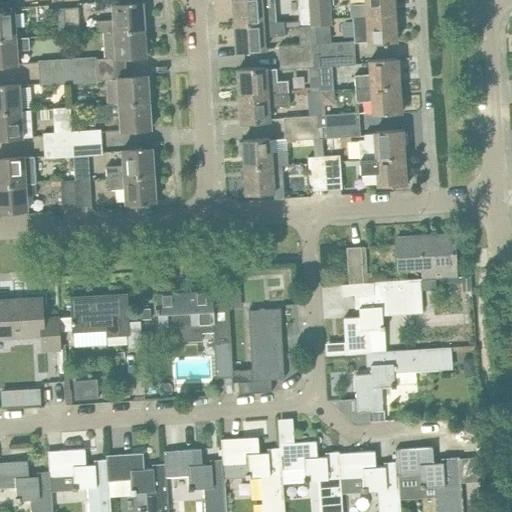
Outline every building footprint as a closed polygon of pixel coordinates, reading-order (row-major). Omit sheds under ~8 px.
[(276,9),(261,10),(260,0),(233,0),(235,24),(277,22),(276,9)] [(312,26),(310,0),(297,0),(299,27),(312,26)] [(331,24),(330,11),(329,0),(318,0),(320,25),(331,24)] [(365,0),(366,3),(351,4),(352,17),(394,14),(393,0),(365,0)] [(112,5),(113,20),(97,21),(98,33),(104,32),(114,31),(145,29),(143,3),(132,3),(132,2),(129,2),(129,4),(112,5)] [(64,8),(66,34),(79,33),(78,7),(64,8)] [(66,34),(64,8),(49,9),(50,35),(66,34)] [(0,38),(16,37),(14,11),(0,12),(0,38)] [(396,42),(394,14),(352,17),(354,37),(358,37),(358,41),(368,41),(369,44),(396,42)] [(285,21),(277,22),(235,24),(237,53),(264,51),(263,36),(286,34),(285,21)] [(146,56),(145,29),(114,31),(104,32),(106,58),(146,56)] [(29,36),(16,37),(0,38),(0,65),(18,64),(17,50),(30,49),(29,36)] [(322,54),(355,52),(355,41),(321,43),(322,54)] [(280,57),(314,55),(313,44),(280,46),(280,57)] [(356,64),(355,52),(322,54),(323,66),(356,64)] [(315,66),(314,55),(280,57),(281,68),(315,66)] [(68,70),(97,68),(97,56),(67,58),(68,70)] [(68,70),(67,58),(38,60),(39,72),(68,70)] [(370,60),(371,74),(355,75),(356,87),(399,85),(397,58),(370,60)] [(277,69),(266,70),(265,67),(238,68),(239,95),(289,92),(288,81),(278,82),(277,69)] [(97,68),(68,70),(69,84),(98,82),(97,68)] [(69,84),(68,70),(39,72),(40,86),(69,84)] [(119,103),(149,101),(148,75),(117,77),(119,103)] [(0,111),(21,110),(20,84),(0,85),(0,111)] [(401,113),(399,85),(356,87),(357,102),(372,101),(373,115),(401,113)] [(311,91),(313,115),(284,117),(285,128),(319,126),(318,114),(322,114),(321,90),(311,91)] [(290,105),(289,92),(239,95),(241,124),(269,122),(268,106),(290,105)] [(149,101),(119,103),(107,104),(108,115),(119,114),(120,130),(151,128),(149,101)] [(0,138),(23,137),(21,110),(0,111),(0,138)] [(326,125),(360,123),(359,111),(325,114),(326,125)] [(361,135),(360,123),(326,125),(327,137),(361,135)] [(319,137),(319,126),(285,128),(285,140),(319,137)] [(73,143),(102,141),(101,129),(72,131),(73,143)] [(361,159),(404,157),(402,129),(374,131),(375,134),(370,135),(370,139),(360,140),(361,159)] [(73,143),(72,131),(42,133),(43,145),(73,143)] [(244,167),(272,165),(284,164),(283,152),(271,153),(270,138),(242,140),(243,144),(239,144),(239,154),(243,154),(244,167)] [(103,154),(102,141),(73,143),(74,156),(103,154)] [(73,143),(43,145),(44,158),(74,156),(73,143)] [(122,150),(123,164),(107,165),(108,177),(154,174),(152,148),(122,150)] [(324,157),(326,190),(341,189),(339,156),(324,157)] [(0,184),(26,183),(24,157),(0,158),(0,184)] [(326,190),(324,157),(308,158),(310,191),(326,190)] [(377,173),(378,186),(406,185),(405,182),(409,182),(409,169),(405,169),(404,157),(361,159),(360,160),(361,174),(377,173)] [(273,193),(272,165),(244,167),(246,195),(273,193)] [(154,174),(108,177),(108,190),(124,189),(125,203),(142,202),(142,204),(145,204),(145,202),(156,201),(154,174)] [(75,179),(77,207),(91,206),(89,178),(75,179)] [(77,207),(75,179),(61,180),(62,208),(77,207)] [(36,182),(26,183),(0,184),(0,211),(27,210),(26,195),(37,194),(36,182)] [(432,277),(436,277),(456,276),(453,235),(397,238),(398,258),(399,266),(431,264),(432,277)] [(366,246),(361,247),(346,248),(349,283),(363,283),(363,282),(372,281),(371,273),(367,273),(366,246)] [(228,299),(213,300),(213,288),(156,292),(157,307),(155,307),(156,313),(158,313),(159,335),(178,334),(179,338),(203,337),(203,332),(215,331),(215,336),(230,335),(228,299)] [(366,353),(371,353),(370,346),(369,330),(385,329),(384,314),(422,311),(421,291),(354,295),(355,309),(359,308),(360,317),(343,318),(345,355),(366,353)] [(142,346),(141,341),(140,321),(128,321),(126,294),(70,297),(72,332),(106,330),(106,335),(128,334),(129,346),(142,346)] [(59,348),(59,338),(57,318),(42,319),(41,299),(0,300),(0,337),(42,335),(43,349),(59,348)] [(251,368),(234,369),(234,381),(239,381),(239,393),(272,391),(271,379),(284,379),(280,308),(248,310),(251,368)] [(150,309),(140,310),(140,320),(150,319),(150,309)] [(72,331),(72,317),(60,317),(61,331),(72,331)] [(216,372),(232,371),(230,340),(214,341),(216,372)] [(371,353),(366,353),(366,366),(370,366),(371,374),(355,375),(357,412),(383,410),(381,388),(396,387),(395,372),(454,369),(453,348),(443,348),(371,353)] [(475,357),(465,357),(465,373),(475,373),(475,357)] [(96,380),(72,382),(73,401),(97,399),(96,380)] [(280,448),(279,448),(267,448),(267,452),(259,453),(258,437),(221,439),(222,459),(223,459),(223,465),(224,465),(245,463),(246,478),(261,477),(263,511),(284,511),(281,465),(280,448)] [(341,511),(340,476),(339,453),(338,451),(325,452),(325,456),(317,457),(316,441),(279,444),(279,448),(280,448),(281,465),(303,464),(303,479),(318,478),(320,511),(341,511)] [(397,462),(398,473),(419,472),(420,487),(435,486),(436,511),(462,511),(459,457),(441,459),(441,463),(433,463),(432,447),(395,449),(396,462),(397,462)] [(107,459),(106,460),(94,460),(94,464),(86,465),(85,448),(48,451),(49,471),(50,477),(71,475),(72,490),(87,489),(88,511),(110,511),(108,481),(107,459)] [(204,511),(226,511),(224,465),(223,465),(223,459),(222,459),(210,460),(210,464),(202,465),(201,449),(163,451),(164,463),(165,463),(166,477),(188,475),(189,490),(203,489),(204,511)] [(374,451),(339,453),(340,476),(361,475),(362,490),(377,489),(378,511),(399,511),(398,473),(397,462),(396,462),(383,462),(384,466),(375,467),(374,451)] [(165,463),(164,463),(152,464),(152,468),(144,469),(143,453),(106,455),(106,460),(107,459),(108,481),(130,479),(131,494),(146,493),(146,511),(168,511),(166,477),(165,463)] [(52,511),(50,477),(49,471),(37,472),(37,476),(29,476),(27,460),(0,462),(0,487),(14,487),(15,502),(30,501),(31,511),(52,511)]
